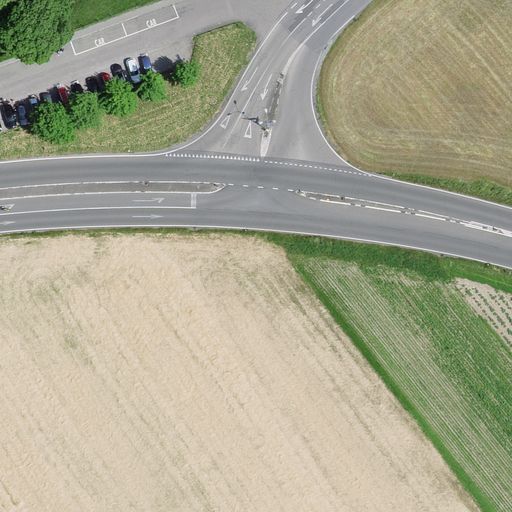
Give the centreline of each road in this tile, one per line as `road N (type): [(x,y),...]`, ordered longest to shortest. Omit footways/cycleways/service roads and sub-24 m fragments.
road 1 (primary): [(257,191),(388,207),(511,236)]
road 2 (primary): [(0,194),(257,191)]
road 3 (tertiary): [(257,191),(280,79),(334,0)]
